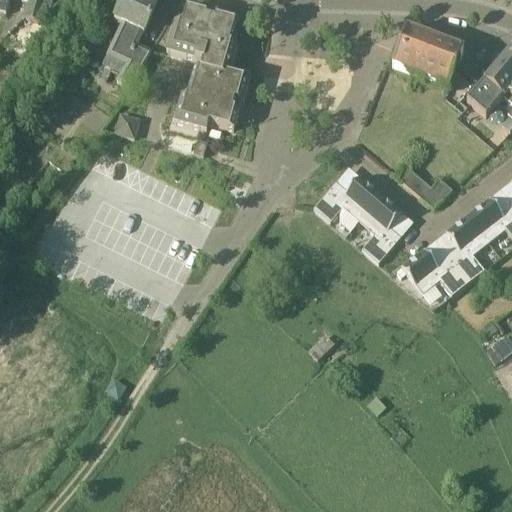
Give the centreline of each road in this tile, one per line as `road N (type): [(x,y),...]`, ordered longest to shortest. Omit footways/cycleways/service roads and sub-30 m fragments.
road 1 (residential): [(169,346),(266,179),(299,4)]
road 2 (secondary): [(511,24),(426,4),(299,4)]
road 3 (track): [(48,511),(111,437),(169,346)]
road 4 (residential): [(354,159),(430,226),(511,165)]
